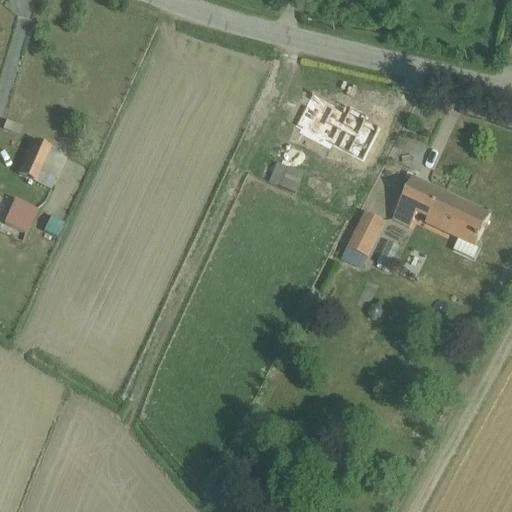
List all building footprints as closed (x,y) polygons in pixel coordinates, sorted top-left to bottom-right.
[(401,145),(408,124),(365,111),(347,166),(370,173),(381,139),(401,145)] [(34,142),(20,176),(51,192),(56,182),(41,174),(52,149),(34,142)] [(278,165),(270,184),(297,195),(305,176),(278,165)] [(412,179),(392,222),(410,230),(417,215),(428,220),(425,225),(459,241),(454,252),(474,261),(480,250),(476,248),(491,216),(412,179)] [(15,201),(4,225),(27,236),(38,212),(15,201)] [(347,249),(343,262),(362,270),(366,258),(368,259),(386,223),(366,213),(347,249)] [(372,306),(368,314),(373,322),(382,320),(385,313),(381,306),(372,306)]
